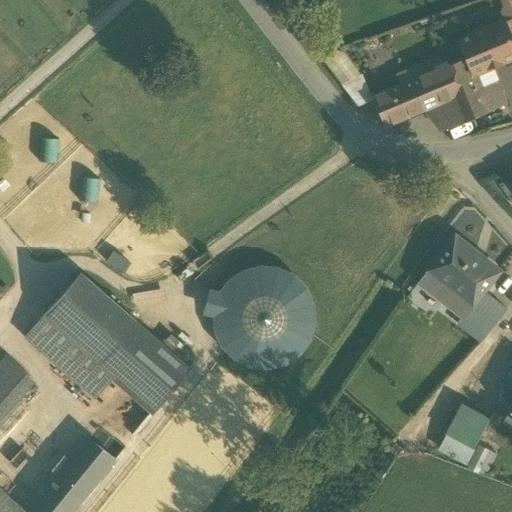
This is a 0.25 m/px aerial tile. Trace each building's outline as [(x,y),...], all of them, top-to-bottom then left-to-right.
[(499,12),(503,21),(504,23),(511,20),(511,11),(507,0),(499,0),(502,6),(499,12)] [(457,40),(465,58),(471,75),(491,67),(511,58),(511,41),(504,23),(503,21),(457,40)] [(342,84),(360,75),(341,50),(337,48),(319,55),(342,84)] [(399,73),(404,84),(412,80),(439,69),(435,58),(399,73)] [(439,69),(412,80),(424,109),(432,110),(432,111),(438,108),(441,105),(477,89),(471,75),(465,58),(464,58),(439,69)] [(477,89),(487,112),(506,104),(491,67),(471,75),(477,89)] [(342,84),(358,104),(370,99),(360,75),(342,84)] [(386,125),(424,109),(412,80),(404,84),(374,96),(386,125)] [(432,111),(441,132),(487,112),(477,89),(441,105),(438,108),(432,111)] [(417,200),(429,210),(441,195),(428,185),(417,200)] [(470,307),(471,308),(484,292),(500,272),(455,237),(430,268),(427,272),(449,290),(470,307)] [(113,249),(106,260),(137,280),(144,269),(113,249)] [(298,352),(308,338),(312,321),(311,305),(304,290),(292,278),(277,271),(261,270),(244,274),(230,284),(221,297),(210,294),(205,311),(216,314),(217,330),(225,345),(237,357),(252,364),(268,365),(285,361),(298,352)] [(470,307),(427,272),(416,285),(460,319),(463,316),(470,307)] [(80,273),(45,313),(116,375),(155,409),(190,369),(188,367),(188,368),(179,360),(161,344),(82,275),(82,274),(80,273)] [(463,316),(487,335),(507,309),(484,292),(471,308),(470,307),(463,316)] [(95,399),(116,375),(45,313),(24,337),(95,399)] [(463,316),(460,319),(456,324),(480,343),(487,335),(463,316)] [(169,335),(161,344),(179,360),(188,351),(169,335)] [(7,356),(0,363),(0,389),(7,396),(27,375),(7,356)] [(0,420),(35,382),(27,375),(7,396),(0,403),(0,420)] [(0,511),(6,511),(15,503),(0,490),(0,403),(7,396),(0,389),(0,511)] [(480,445),(497,415),(467,398),(441,445),(471,462),(480,445)] [(434,406),(426,427),(437,431),(445,410),(434,406)] [(25,511),(24,511),(15,503),(6,511),(69,511),(112,459),(86,438),(25,511)] [(497,455),(480,445),(471,462),(466,470),(485,477),(497,455)]
